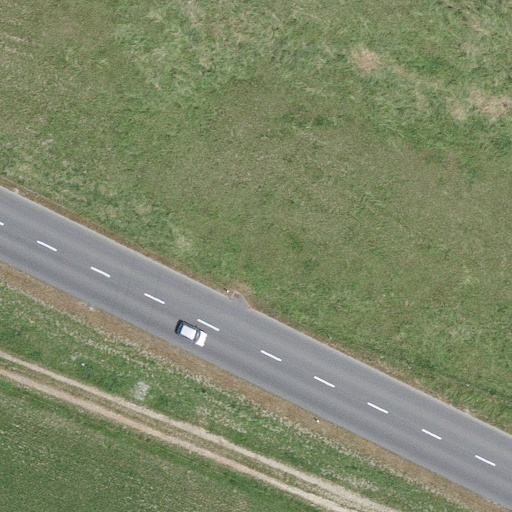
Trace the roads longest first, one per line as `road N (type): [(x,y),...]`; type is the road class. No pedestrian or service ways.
road 1 (secondary): [(0,223),(511,474)]
road 2 (track): [(0,363),(367,511)]
